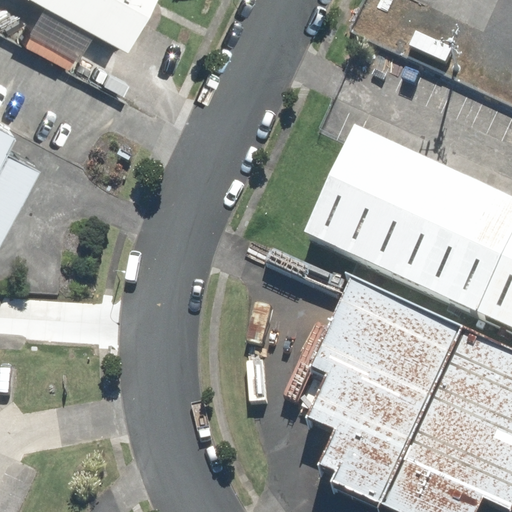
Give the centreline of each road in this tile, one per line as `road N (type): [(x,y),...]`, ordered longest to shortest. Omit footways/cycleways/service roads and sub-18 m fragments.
road 1 (unclassified): [(198,511),(168,440),(160,321),(191,196),(283,0)]
road 2 (unknown): [(0,85),(191,196)]
road 3 (unknown): [(0,440),(159,390)]
road 4 (unknown): [(160,321),(0,315)]
